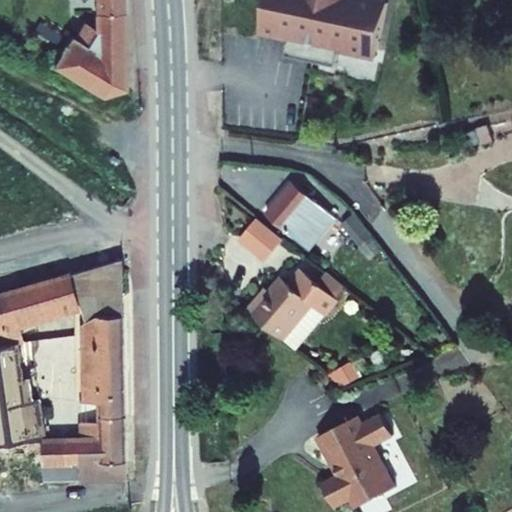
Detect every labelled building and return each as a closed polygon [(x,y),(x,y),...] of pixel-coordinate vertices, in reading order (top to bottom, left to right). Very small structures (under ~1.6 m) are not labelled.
[(97,0),(101,14),(106,13),(106,30),(91,21),(61,67),(110,96),(129,93),(134,92),(132,0),(97,0)] [(266,0),(261,33),(290,37),(288,52),(337,59),(335,69),(359,73),(362,57),(379,60),(387,0),(266,0)] [(262,214),(304,248),(313,237),(315,238),(334,216),(292,180),(262,214)] [(331,251),(340,266),(363,247),(354,233),(331,251)] [(0,436),(19,436),(15,395),(9,339),(3,339),(2,326),(76,304),(76,296),(90,291),(92,314),(77,314),(77,356),(90,357),(91,368),(77,369),(77,398),(92,398),(92,414),(123,412),(122,258),(0,297),(0,436)] [(244,309),(282,340),(314,300),(327,310),(338,295),(301,265),(289,280),(282,274),(260,301),(255,296),(244,309)] [(15,395),(19,436),(29,436),(41,436),(38,394),(15,395)] [(123,481),(123,460),(123,412),(92,414),(92,435),(41,436),(29,436),(31,462),(57,462),(57,482),(123,481)] [(356,507),(397,485),(374,443),(394,433),(383,412),(363,423),(359,414),(318,435),(338,474),(323,482),(335,505),(351,497),(356,507)] [(0,463),(31,462),(29,436),(19,436),(0,436),(0,463)] [(12,470),(0,472),(0,503),(17,501),(12,470)]
